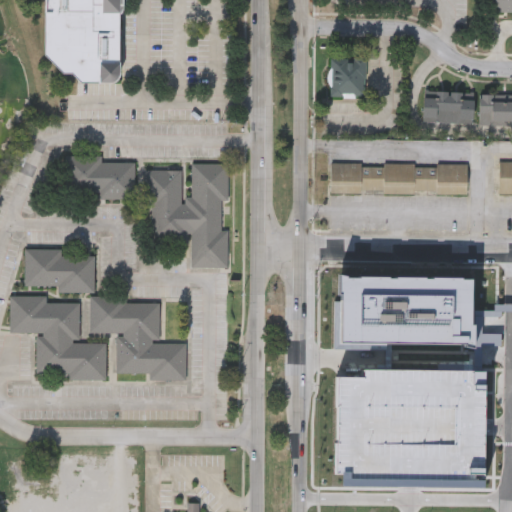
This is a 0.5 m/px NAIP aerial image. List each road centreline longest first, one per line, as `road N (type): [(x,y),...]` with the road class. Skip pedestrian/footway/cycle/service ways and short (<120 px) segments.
road 1 (secondary): [(302,247),(302,0)]
road 2 (residential): [(302,25),(406,27),(452,58),(511,69)]
road 3 (residential): [(511,250),(302,247)]
road 4 (secondary): [(300,397),(302,247)]
road 5 (secondary): [(257,103),(257,246)]
road 6 (secondary): [(257,246),(257,373)]
